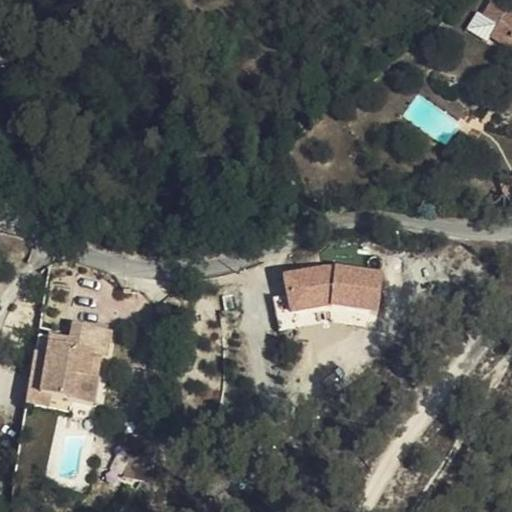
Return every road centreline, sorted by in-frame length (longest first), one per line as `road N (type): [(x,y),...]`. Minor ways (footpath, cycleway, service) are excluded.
road 1 (residential): [(0,226),(121,267),(218,268),(354,221),(473,234),(511,228)]
road 2 (track): [(362,511),(420,419),(511,310)]
